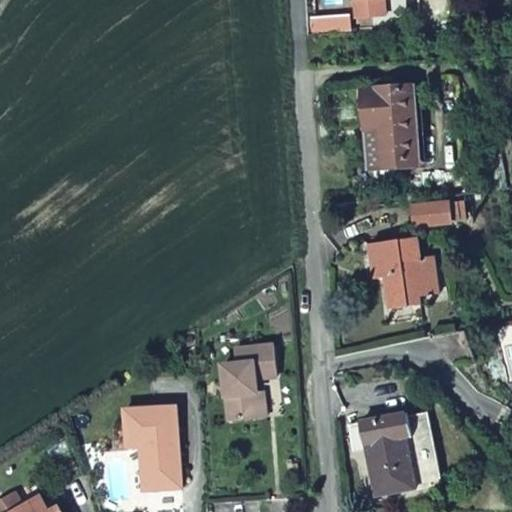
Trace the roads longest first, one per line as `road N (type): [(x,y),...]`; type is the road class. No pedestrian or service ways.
road 1 (residential): [(321,365),(297,0)]
road 2 (residential): [(321,365),(416,354),(490,423)]
road 3 (residential): [(330,511),(321,365)]
